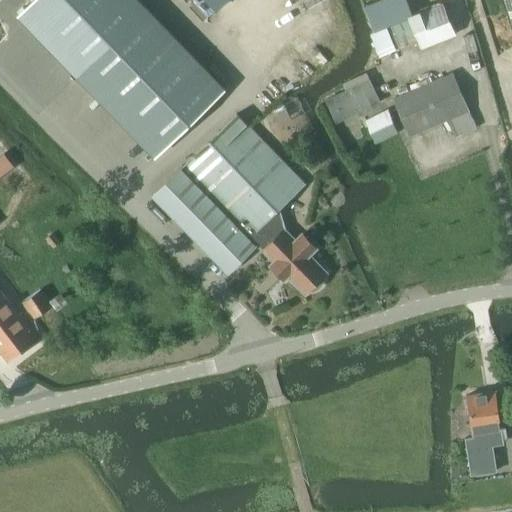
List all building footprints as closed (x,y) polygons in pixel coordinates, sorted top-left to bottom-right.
[(127,0),(33,0),(24,9),(83,70),(161,151),(219,95),(141,13),(127,0)] [(376,0),(374,1),(365,5),(375,30),(412,15),(406,0),(376,0)] [(369,35),(374,47),(375,47),(380,58),(398,51),(397,48),(418,40),(422,50),(458,35),(446,5),(369,35)] [(325,98),(336,122),(381,101),(367,72),(344,83),(346,88),(325,98)] [(393,100),(410,138),(446,121),(454,137),(477,127),(452,73),(393,100)] [(284,108),(275,112),(279,120),(288,116),(284,108)] [(366,120),(376,142),(398,131),(388,110),(366,120)] [(237,114),(152,195),(228,274),(258,245),(275,262),(271,265),(285,280),(289,277),(305,294),(308,291),(310,291),(312,291),(314,291),(317,289),(320,287),(321,286),(322,284),(322,283),(323,280),(323,277),(326,274),(309,256),(316,249),(302,235),(296,242),(284,231),(278,209),(304,183),(237,114)] [(0,176),(13,167),(3,154),(0,156),(0,176)] [(0,350),(9,363),(41,338),(21,312),(18,315),(0,291),(0,350)] [(25,304),(36,319),(53,306),(43,291),(25,304)] [(465,396),(471,437),(490,434),(489,429),(500,428),(494,391),(465,396)] [(467,445),(470,464),(489,461),(486,443),(467,445)]
